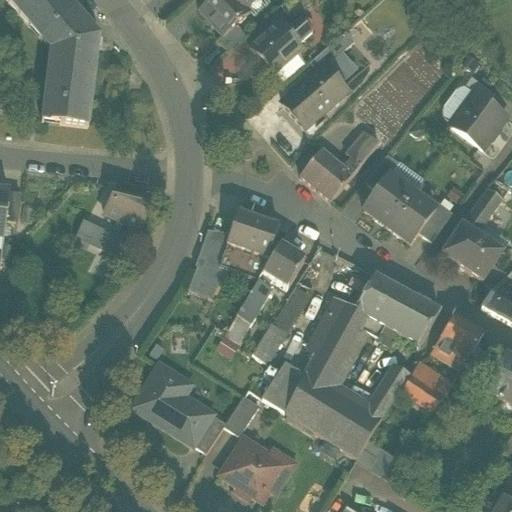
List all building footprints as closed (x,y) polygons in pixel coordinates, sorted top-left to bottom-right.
[(9,0),(11,2),(7,5),(29,31),(33,27),(43,39),(75,12),(64,0),(9,0)] [(241,9),(235,2),(233,0),(212,0),(197,14),(221,41),(234,29),(248,17),(241,9)] [(241,9),(247,3),(243,0),(238,0),(235,2),(241,9)] [(241,9),(248,17),(253,22),(269,7),(262,0),(250,0),(247,3),(241,9)] [(292,0),(280,11),(291,23),(309,7),(302,0),(292,0)] [(99,39),(75,12),(43,39),(53,51),(49,54),(47,71),(53,71),(51,92),(45,91),(41,120),(59,122),(58,127),(87,131),(91,97),(86,96),(91,53),(97,53),(99,39)] [(302,24),(300,26),(298,25),(286,36),(279,27),(249,54),(271,80),(295,59),(301,53),(298,49),(311,38),(309,37),(312,34),(312,30),(309,26),(306,24),(302,24)] [(217,44),(228,57),(245,42),(234,29),(221,41),(217,44)] [(308,68),(316,78),(323,71),(324,73),(339,59),(353,47),(345,37),(308,68)] [(295,59),(271,80),(280,89),(303,68),(295,59)] [(339,59),(324,73),(338,89),(353,75),(339,59)] [(345,97),(338,89),(324,73),(323,71),(316,78),(280,109),(303,135),(345,97)] [(472,97),(486,107),(493,97),(471,81),(464,90),(472,97)] [(472,97),(464,90),(458,92),(454,94),(442,110),(441,116),(442,120),(450,127),(472,97)] [(0,114),(9,115),(12,93),(0,91),(0,114)] [(448,130),(482,154),(506,121),(486,107),(472,97),(450,127),(448,130)] [(351,164),(344,172),(352,179),(378,148),(363,136),(345,159),(351,164)] [(329,206),(352,179),(344,172),(320,154),(299,181),(329,206)] [(363,186),(376,195),(388,179),(389,180),(398,167),(387,159),(363,186)] [(421,184),(398,167),(389,180),(412,197),(421,184)] [(362,214),(386,232),(412,197),(389,180),(388,179),(376,195),(362,214)] [(494,183),(487,193),(502,203),(508,193),(494,183)] [(104,219),(135,234),(156,198),(118,190),(104,219)] [(446,200),(455,207),(462,197),(452,190),(446,200)] [(461,228),(476,239),(484,228),(502,203),(487,193),(461,228)] [(0,242),(2,243),(5,219),(8,196),(0,194),(0,242)] [(5,219),(18,221),(21,197),(8,196),(5,219)] [(434,212),(412,197),(386,232),(409,249),(417,237),(435,213),(434,212)] [(417,237),(430,246),(451,217),(437,207),(434,212),(435,213),(417,237)] [(219,272),(257,286),(261,279),(278,251),(271,248),(277,230),(238,216),(226,249),(218,272),(219,272)] [(71,239),(97,250),(104,237),(105,234),(79,222),(71,239)] [(440,259),(481,286),(493,270),(502,256),(476,239),(461,228),(440,259)] [(476,239),(502,256),(509,245),(484,228),(476,239)] [(111,257),(119,260),(126,248),(118,244),(104,237),(97,250),(111,257)] [(187,295),(208,302),(219,272),(218,272),(226,249),(205,241),(194,270),(196,270),(187,295)] [(278,251),(261,279),(270,285),(285,294),(304,263),(279,249),(278,251)] [(481,286),(494,295),(504,281),(506,279),(493,270),(481,286)] [(267,291),(270,285),(261,279),(257,286),(235,321),(249,329),(250,329),(271,293),(267,291)] [(373,279),(358,306),(356,310),(354,313),(354,314),(383,330),(403,296),(373,279)] [(481,311),(502,323),(511,310),(511,285),(504,281),(494,295),(481,311)] [(251,359),(265,368),(313,295),(297,286),(251,359)] [(384,331),(418,349),(439,315),(403,296),(383,330),(384,331)] [(327,318),(336,323),(344,308),(336,303),(327,318)] [(317,358),(305,379),(328,393),(360,334),(376,343),(384,331),(383,330),(354,314),(354,313),(348,310),(344,308),(336,323),(317,358)] [(511,310),(502,323),(511,328),(511,310)] [(336,323),(327,318),(324,316),(305,352),(317,358),(336,323)] [(224,339),(237,348),(249,329),(235,321),(224,339)] [(430,355),(460,372),(482,338),(451,321),(430,355)] [(510,412),(511,412),(511,363),(504,359),(482,397),(499,406),(494,415),(505,421),(510,412)] [(382,393),(366,417),(379,425),(398,396),(408,380),(393,370),(380,391),(382,393)] [(132,413),(192,450),(211,419),(177,398),(184,387),(159,371),(132,413)] [(282,372),(261,404),(283,418),(301,385),(282,372)] [(450,396),(461,401),(473,380),(462,374),(450,396)] [(400,397),(431,418),(444,398),(411,378),(400,397)] [(355,463),(379,425),(366,417),(328,393),(305,379),(301,385),(283,418),(355,463)] [(223,432),(238,441),(258,411),(243,401),(225,428),(223,432)] [(192,450),(205,458),(223,432),(225,428),(211,419),(192,450)] [(511,439),(501,457),(511,464),(511,462),(511,439)] [(261,506),(269,493),(282,473),(289,478),(296,468),(271,452),(266,460),(243,445),(220,480),(261,506)] [(356,464),(384,482),(395,463),(367,446),(356,464)] [(277,498),(289,478),(282,473),(269,493),(277,498)] [(484,507),(491,511),(495,511),(511,485),(511,482),(503,477),(484,507)] [(511,511),(511,485),(495,511),(511,511)]
